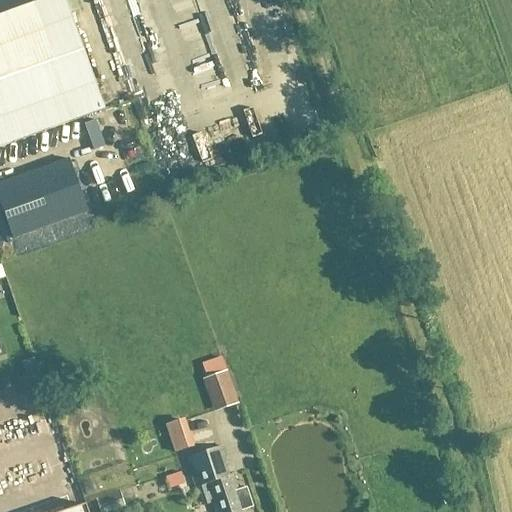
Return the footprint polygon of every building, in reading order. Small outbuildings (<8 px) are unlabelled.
[(60,0),(49,0),(0,17),(0,147),(101,112),(60,0)] [(183,8),(187,16),(205,9),(201,0),(183,8)] [(102,146),(93,119),(81,124),(91,150),(102,146)] [(85,212),(65,158),(0,181),(0,212),(10,240),(85,212)] [(36,374),(32,360),(19,364),(24,378),(36,374)] [(200,382),(212,415),(235,407),(224,374),(200,382)] [(163,428),(172,456),(191,450),(182,422),(163,428)] [(245,489),(235,492),(230,477),(221,480),(217,468),(225,465),(220,449),(183,462),(192,490),(203,487),(211,511),(241,511),(241,510),(251,507),(245,489)] [(165,492),(181,487),(178,475),(162,481),(165,492)] [(94,498),(89,483),(80,486),(85,501),(94,498)] [(96,511),(115,511),(121,510),(116,494),(92,500),(96,511)]
